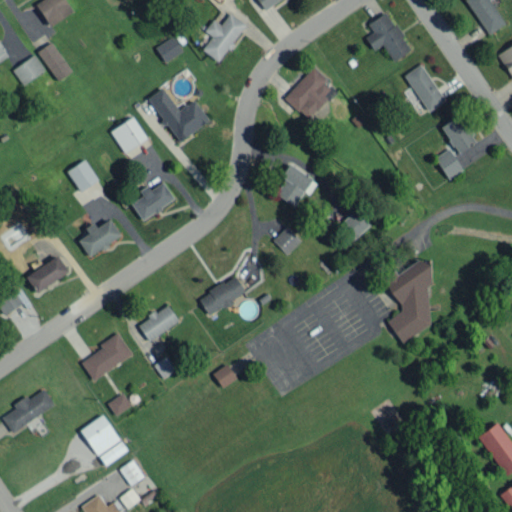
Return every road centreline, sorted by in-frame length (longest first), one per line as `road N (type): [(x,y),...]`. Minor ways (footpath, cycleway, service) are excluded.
road 1 (residential): [(355,0),(257,81),(228,191),(209,221),(0,365)]
road 2 (residential): [(416,0),(511,130)]
